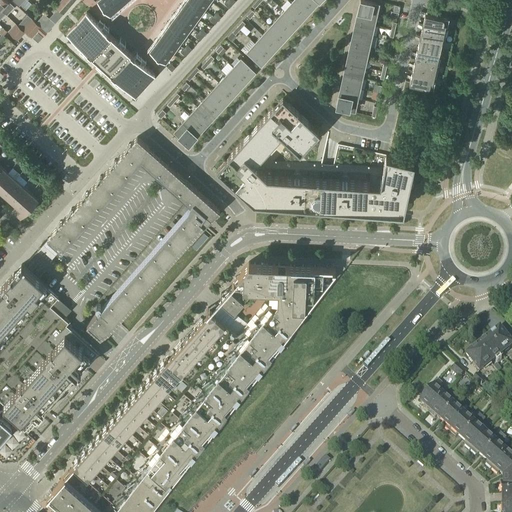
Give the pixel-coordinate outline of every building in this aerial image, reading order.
[(7,15),(14,7),(9,2),(6,0),(0,0),(0,9),(5,14),(7,15)] [(63,14),(70,6),(63,0),(60,0),(55,7),(57,9),(63,14)] [(112,0),(97,0),(110,14),(118,6),(112,0)] [(191,0),(185,0),(181,6),(197,17),(203,9),(191,0)] [(209,0),(191,0),(203,9),(209,0)] [(229,0),(226,4),(231,8),(234,5),(229,0)] [(255,9),(260,3),(256,0),(251,6),(255,9)] [(305,15),(312,7),(304,0),(293,0),(291,2),(305,15)] [(359,0),(358,10),(376,14),(378,4),(362,0),(359,0)] [(284,10),(298,23),(305,15),(291,2),(284,10)] [(181,6),(175,15),(191,26),(197,17),(181,6)] [(49,18),(54,23),(55,23),(57,21),(63,14),(57,9),(49,18)] [(277,18),(290,31),(298,23),(284,10),(277,18)] [(373,25),(376,14),(358,10),(355,21),(373,25)] [(87,12),(67,34),(136,96),(155,74),(87,12)] [(422,24),(446,29),(449,18),(425,12),(422,24)] [(175,15),(169,24),(184,35),(191,26),(175,15)] [(54,23),(47,17),(43,22),(40,19),(36,23),(44,30),(48,26),(50,28),(54,23)] [(283,39),(290,31),(277,18),(269,26),(283,39)] [(22,30),(25,32),(32,38),(33,37),(38,31),(43,36),(47,32),(44,30),(36,23),(32,19),(22,30)] [(353,32),(371,36),(373,25),(355,21),(353,32)] [(169,24),(163,32),(178,43),(184,35),(169,24)] [(444,41),(446,29),(422,24),(420,35),(444,41)] [(25,32),(18,26),(10,34),(17,40),(25,32)] [(262,35),(276,47),(283,39),(269,26),(262,35)] [(203,29),(200,33),(204,37),(208,34),(203,29)] [(38,31),(33,37),(37,42),(43,36),(38,31)] [(163,32),(156,41),(172,52),(178,43),(163,32)] [(232,32),(227,37),(232,41),(237,36),(235,35),(232,32)] [(368,46),(371,36),(353,32),(350,42),(368,46)] [(200,33),(196,36),(201,41),(204,37),(200,33)] [(255,43),(268,55),(276,47),(262,35),(255,43)] [(441,52),(444,41),(420,35),(417,47),(441,52)] [(156,41),(150,50),(165,61),(172,52),(156,41)] [(348,53),(366,57),(368,46),(350,42),(348,53)] [(261,63),(268,55),(255,43),(247,51),(261,63)] [(188,45),(185,49),(190,53),(193,50),(188,45)] [(223,48),(221,45),(215,51),(218,53),(223,48)] [(438,64),(441,52),(417,47),(414,58),(438,64)] [(185,49),(182,52),(187,57),(190,53),(185,49)] [(364,67),(366,57),(348,53),(346,63),(364,67)] [(233,66),(247,79),(254,71),(240,58),(233,66)] [(436,75),(438,64),(414,58),(412,70),(436,75)] [(343,74),(361,78),(364,67),(346,63),(343,74)] [(171,64),(168,67),(173,72),(176,68),(171,64)] [(239,87),(247,79),(233,66),(226,74),(239,87)] [(191,72),(194,75),(199,70),(196,67),(191,72)] [(433,87),(436,75),(412,70),(409,82),(433,87)] [(189,81),(194,75),(191,72),(186,78),(189,81)] [(219,82),(232,95),(239,87),(226,74),(219,82)] [(359,88),(361,78),(343,74),(341,84),(359,88)] [(225,103),(232,95),(219,82),(211,90),(225,103)] [(189,85),(186,83),(181,88),(184,91),(189,85)] [(339,95),(357,99),(359,88),(341,84),(339,95)] [(218,111),(225,103),(211,90),(204,98),(218,111)] [(354,110),(357,99),(339,95),(336,106),(354,110)] [(249,133),(268,150),(282,135),(300,151),(319,130),(282,97),(249,133)] [(197,106),(210,119),(218,111),(204,98),(197,106)] [(203,127),(210,119),(197,106),(189,115),(203,127)] [(161,118),(166,113),(162,110),(157,115),(161,118)] [(182,123),(196,135),(203,127),(189,115),(182,123)] [(188,143),(196,135),(182,123),(174,131),(188,143)] [(255,165),(268,150),(249,133),(217,169),(253,202),(267,176),(255,165)] [(220,210),(137,137),(47,238),(81,269),(161,179),(190,204),(188,210),(102,306),(98,303),(94,308),(98,311),(88,322),(101,334),(201,223),(208,216),(211,218),(220,210)] [(403,209),(411,172),(414,161),(386,155),(381,176),(378,175),(377,181),(380,182),(375,203),(403,209)] [(0,192),(2,194),(15,179),(8,173),(0,181),(0,192)] [(267,176),(253,202),(319,205),(321,179),(299,178),(300,174),(294,174),(294,178),(267,176)] [(321,179),(319,205),(368,208),(369,181),(347,180),(348,177),(347,177),(342,176),(342,180),(321,179)] [(15,179),(2,194),(9,201),(22,186),(15,179)] [(17,208),(30,193),(22,186),(9,201),(17,208)] [(30,193),(17,208),(20,211),(16,216),(20,220),(38,200),(30,193)] [(46,495),(65,511),(148,511),(179,475),(255,377),(337,267),(249,263),(250,262),(248,262),(240,271),(241,271),(244,271),(219,300),(224,304),(214,315),(210,311),(46,495)] [(0,399),(31,428),(99,352),(67,324),(69,321),(51,305),(58,296),(22,263),(0,287),(0,399)] [(488,339),(501,355),(511,346),(499,330),(488,339)] [(477,348),(490,364),(501,355),(488,339),(477,348)] [(479,373),(490,364),(477,348),(466,356),(479,373)] [(460,379),(465,373),(456,366),(451,371),(460,379)] [(485,382),(477,375),(472,380),(480,387),(485,382)] [(428,414),(444,397),(440,393),(444,387),(437,381),(432,386),(433,387),(420,402),(425,407),(423,409),(428,414)] [(444,397),(428,414),(434,419),(436,417),(441,421),(454,406),(444,397)] [(454,406),(441,421),(446,426),(444,428),(450,433),(464,415),(454,406)] [(464,415),(450,433),(455,437),(457,435),(462,440),(475,425),(464,415)] [(6,435),(11,429),(12,429),(5,423),(0,418),(0,441),(0,442),(2,443),(8,436),(6,435)] [(475,425),(462,440),(467,444),(465,446),(470,451),(485,434),(475,425)] [(483,458),(496,443),(485,434),(470,451),(476,456),(478,454),(483,458)] [(496,443),(483,458),(488,463),(486,465),(491,469),(506,452),(496,443)] [(504,477),(511,472),(511,457),(506,452),(491,469),(497,475),(499,472),(504,477)] [(314,469),(317,471),(319,473),(330,461),(325,457),(314,469)] [(501,497),(511,497),(511,472),(504,477),(504,483),(500,483),(501,497)] [(511,511),(511,497),(501,497),(502,511),(511,511)]
